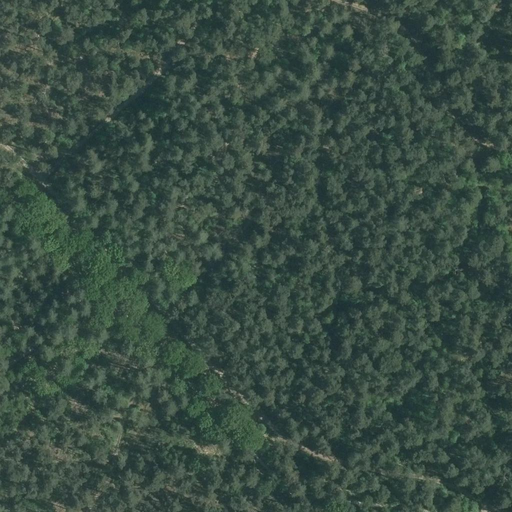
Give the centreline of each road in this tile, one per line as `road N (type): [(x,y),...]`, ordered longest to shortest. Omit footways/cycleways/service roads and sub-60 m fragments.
road 1 (track): [(185,335),(297,446),(448,484),(483,506)]
road 2 (track): [(39,176),(144,87),(213,0)]
road 3 (track): [(39,176),(145,295)]
